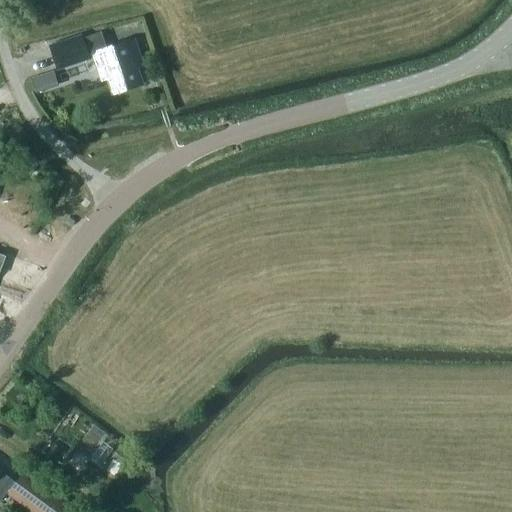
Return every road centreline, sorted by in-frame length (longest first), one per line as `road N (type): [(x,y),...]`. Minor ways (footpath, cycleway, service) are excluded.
road 1 (tertiary): [(120,200),(198,148),(440,76),(511,29)]
road 2 (residential): [(120,200),(32,127),(0,48)]
road 3 (tertiary): [(9,346),(120,200)]
